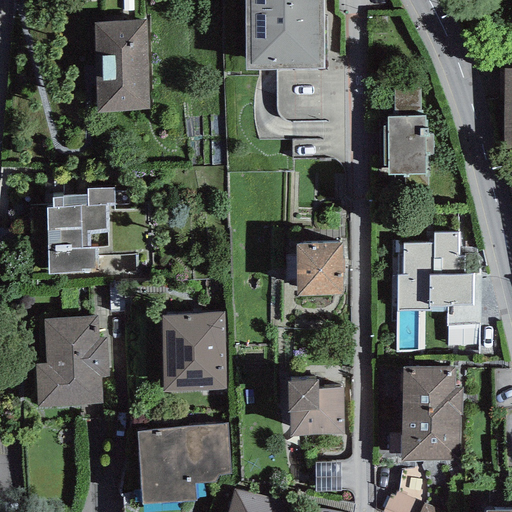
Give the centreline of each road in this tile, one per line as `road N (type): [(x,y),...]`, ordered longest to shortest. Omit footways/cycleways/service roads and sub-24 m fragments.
road 1 (residential): [(356,0),(366,511)]
road 2 (secondary): [(511,271),(469,99),(427,0)]
